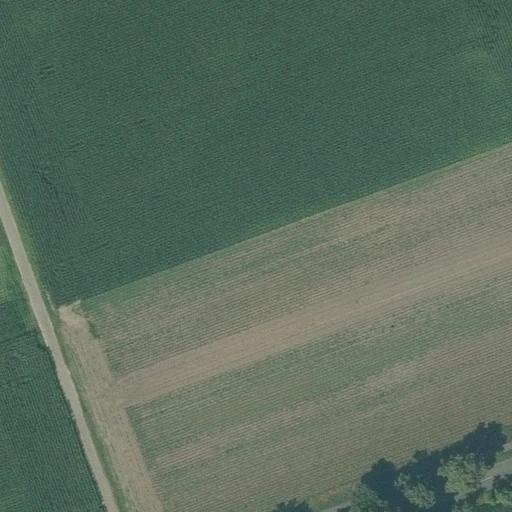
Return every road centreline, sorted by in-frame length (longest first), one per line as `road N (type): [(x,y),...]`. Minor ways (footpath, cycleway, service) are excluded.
road 1 (unclassified): [(0,201),(112,511)]
road 2 (tertiary): [(511,468),(394,511)]
